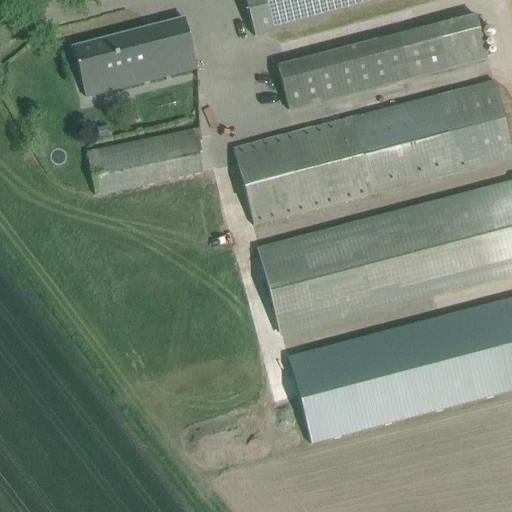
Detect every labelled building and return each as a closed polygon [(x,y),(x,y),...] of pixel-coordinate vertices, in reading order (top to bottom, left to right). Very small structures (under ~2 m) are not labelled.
[(244,0),(254,39),(331,20),(330,17),(393,0),(244,0)] [(361,42),(276,64),(286,105),(289,110),(488,59),(476,14),(361,42)] [(72,48),(81,83),(108,76),(111,91),(197,69),(184,19),(72,48)] [(511,158),(511,155),(493,81),(232,148),(253,226),(511,158)] [(131,100),(136,127),(205,115),(200,88),(131,100)] [(215,168),(210,136),(201,139),(199,130),(87,154),(94,195),(215,168)] [(511,182),(257,250),(280,338),(511,276),(511,182)] [(511,392),(511,301),(286,361),(309,447),(511,392)]
